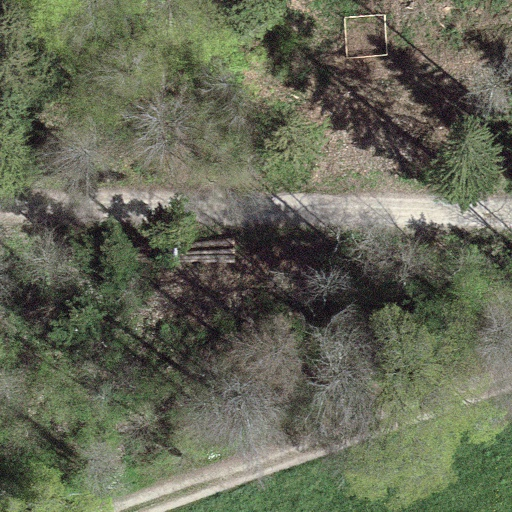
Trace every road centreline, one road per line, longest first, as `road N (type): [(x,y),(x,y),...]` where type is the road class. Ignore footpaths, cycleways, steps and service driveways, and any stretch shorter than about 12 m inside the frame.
road 1 (track): [(0,211),(390,207),(511,216)]
road 2 (track): [(511,368),(108,511)]
